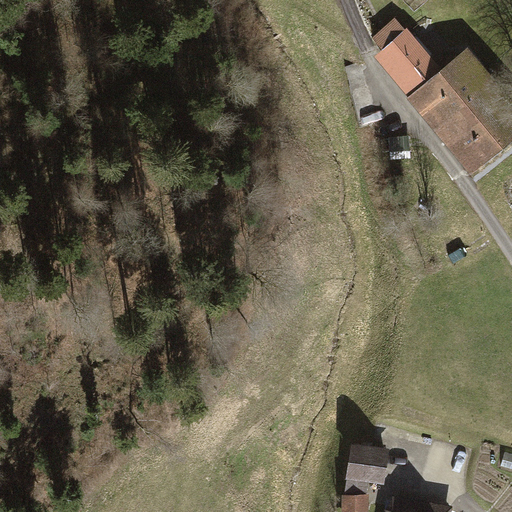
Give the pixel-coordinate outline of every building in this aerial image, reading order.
[(427,121),(473,175),(511,142),(511,106),(483,72),(466,51),(441,72),(397,19),(372,39),(382,52),(375,58),(427,121)] [(389,446),(351,440),(345,475),(368,479),(383,481),(389,446)] [(511,454),(505,452),(501,465),(511,468),(511,454)] [(345,475),(343,491),(366,491),(368,479),(345,475)] [(367,511),(368,491),(366,491),(343,491),(341,491),(340,511),(367,511)] [(383,511),(419,511),(422,498),(387,492),(383,511)] [(449,511),(451,502),(422,498),(419,511),(449,511)]
